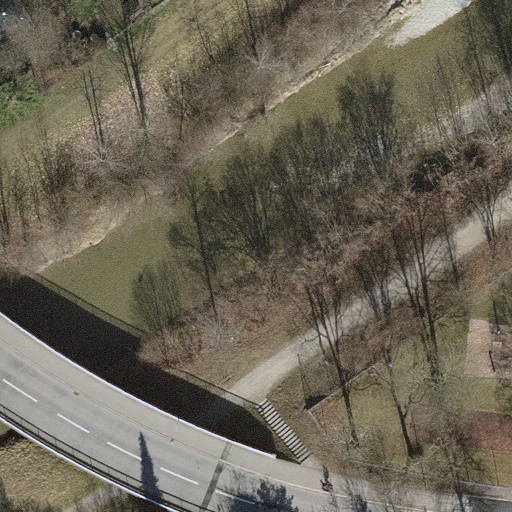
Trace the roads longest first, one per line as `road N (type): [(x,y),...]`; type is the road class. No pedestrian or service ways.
road 1 (track): [(511,201),(80,511)]
road 2 (residential): [(0,377),(178,476),(277,511)]
